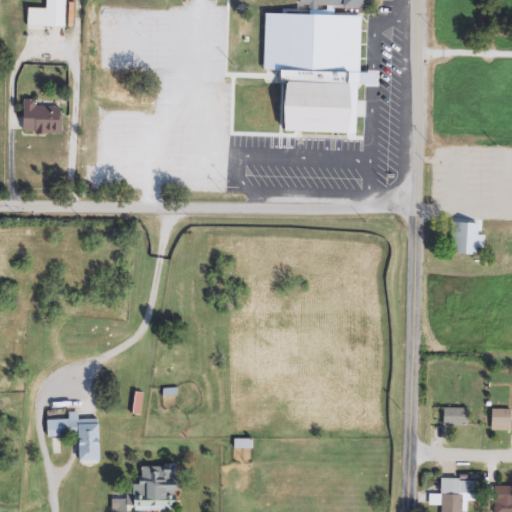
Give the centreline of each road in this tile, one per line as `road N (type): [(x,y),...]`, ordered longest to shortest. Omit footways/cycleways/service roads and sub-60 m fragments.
road 1 (tertiary): [(408,511),(417,0)]
road 2 (residential): [(0,205),(415,209)]
